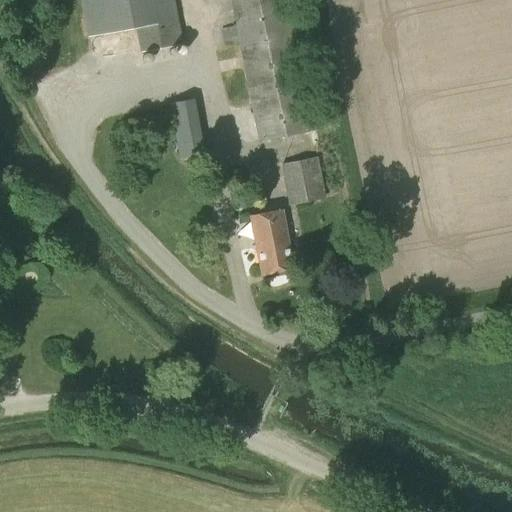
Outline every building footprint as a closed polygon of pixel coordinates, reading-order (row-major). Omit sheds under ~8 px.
[(182,44),(173,0),(79,0),(87,38),(135,28),(139,53),(182,44)] [(230,0),(233,14),(237,30),(221,33),(224,48),(240,45),(260,143),(310,133),(284,3),(283,0),(230,0)] [(169,103),(179,160),(205,155),(194,98),(169,103)] [(288,205),(325,198),(317,158),(280,165),(288,205)] [(261,277),(292,270),(281,210),(249,216),(261,277)]
